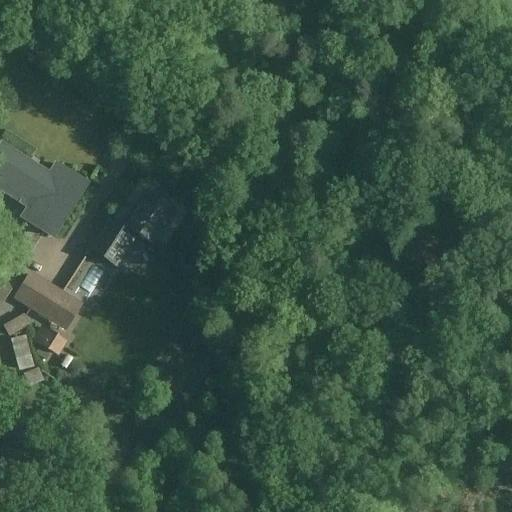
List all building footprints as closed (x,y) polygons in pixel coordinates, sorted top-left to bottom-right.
[(1,145),(0,146),(0,191),(28,209),(21,219),(51,238),(84,185),(54,166),(48,175),(1,145)] [(146,195),(124,228),(149,244),(171,212),(146,195)] [(108,221),(87,252),(115,270),(136,238),(108,221)] [(11,299),(52,324),(67,300),(26,276),(11,299)] [(41,326),(30,342),(56,358),(65,343),(41,326)]
